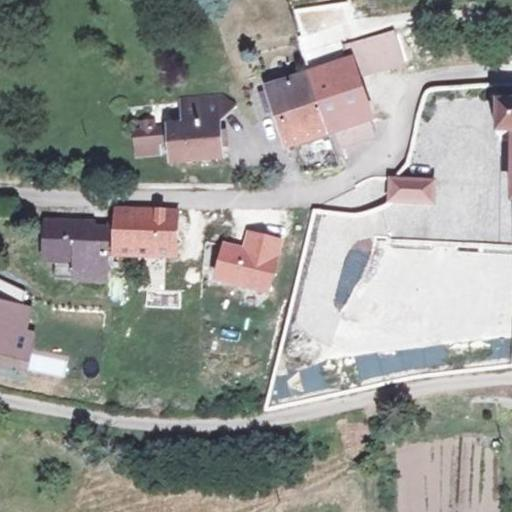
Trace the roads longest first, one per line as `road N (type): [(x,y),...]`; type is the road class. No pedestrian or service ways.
road 1 (residential): [(511,60),(438,69),(417,82),(392,152),(325,189),(252,200),(0,194)]
road 2 (residential): [(511,378),(210,426),(0,401)]
